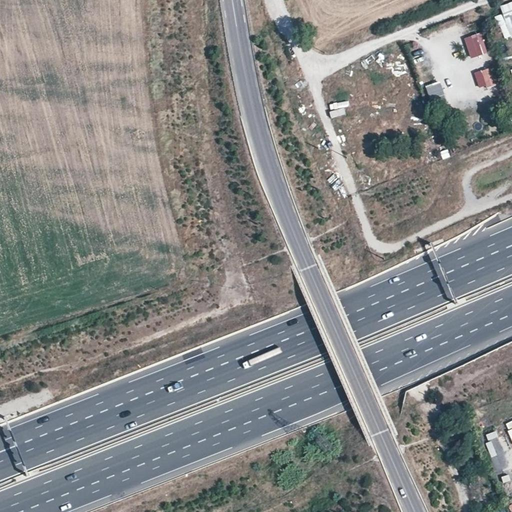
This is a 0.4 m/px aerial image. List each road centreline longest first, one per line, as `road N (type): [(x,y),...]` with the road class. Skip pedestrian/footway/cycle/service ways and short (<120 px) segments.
road 1 (motorway): [(7,511),(511,306)]
road 2 (motorway): [(511,250),(192,381)]
road 3 (tertiary): [(308,267),(257,126),(233,0)]
road 4 (tertiary): [(308,267),(415,511)]
road 5 (track): [(479,0),(309,70),(279,0)]
road 6 (motorway): [(192,381),(0,462)]
road 7 (motorway): [(192,381),(0,447)]
